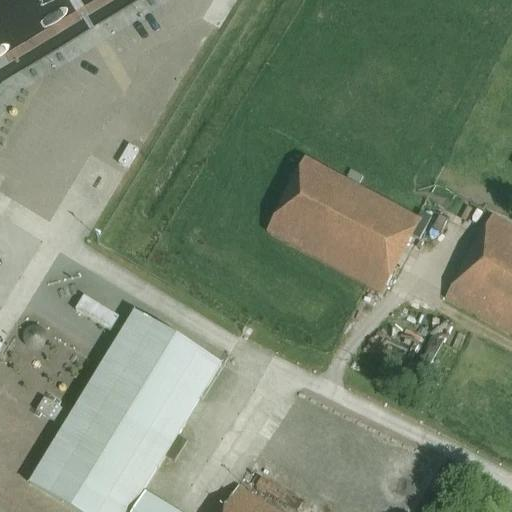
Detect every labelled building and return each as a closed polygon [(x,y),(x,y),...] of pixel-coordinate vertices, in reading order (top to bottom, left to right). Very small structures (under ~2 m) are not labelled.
[(129,146),(119,164),(127,169),(138,151),(129,146)] [(422,223),(415,237),(420,240),(431,219),(421,213),(417,220),(422,223)] [(511,228),(494,218),(448,302),(511,336),(511,228)] [(84,297),(76,311),(110,331),(119,317),(84,297)] [(135,313),(29,486),(72,511),(133,511),(223,367),(135,313)] [(418,366),(431,372),(451,326),(438,320),(418,366)] [(277,511),(239,488),(224,511),(277,511)] [(174,511),(148,496),(137,511),(174,511)]
